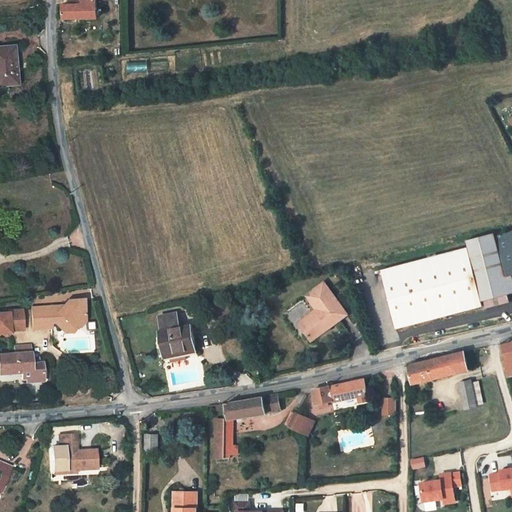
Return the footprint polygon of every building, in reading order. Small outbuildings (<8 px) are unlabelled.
[(96,18),(96,1),(96,0),(71,0),(72,5),(62,5),(63,18),(96,18)] [(15,47),(0,47),(0,83),(18,83),(15,47)] [(511,230),(504,233),(504,234),(496,237),(495,233),(468,240),(470,246),(382,268),(397,327),(487,305),(488,308),(511,302),(510,294),(511,293),(511,280),(507,282),(505,273),(511,271),(511,268),(511,265),(511,264),(511,230)] [(334,323),(346,314),(324,283),(308,295),(317,308),(308,316),(310,319),(302,326),(313,341),(331,328),(330,326),(334,323)] [(32,306),(33,327),(51,327),(51,318),(56,318),(56,323),(61,328),(79,327),(85,321),(84,300),(69,300),(60,309),(56,305),(32,306)] [(0,313),(0,334),(10,334),(10,331),(23,331),(22,311),(8,312),(8,313),(0,313)] [(176,313),(158,316),(166,357),(173,355),(172,353),(195,349),(191,325),(179,327),(176,313)] [(310,319),(308,316),(299,322),(302,326),(310,319)] [(511,344),(500,348),(505,363),(504,363),(511,380),(511,379),(511,344)] [(0,372),(22,371),(22,378),(26,378),(26,381),(43,381),(42,371),(38,371),(31,372),(31,366),(30,345),(17,345),(17,352),(0,353),(0,372)] [(465,350),(408,364),(413,385),(471,370),(465,350)] [(464,411),(476,409),(471,382),(459,384),(464,411)] [(366,398),(363,385),(312,396),(315,409),(366,398)] [(253,400),(222,406),(223,413),(221,413),(222,422),(229,421),(264,413),(263,410),(277,407),(275,396),(253,400)] [(394,398),(382,398),(382,414),(394,414),(394,398)] [(295,415),(291,413),(285,427),(288,429),(295,415)] [(302,418),(295,415),(288,429),(296,432),(305,437),(312,423),(302,418)] [(222,422),(213,422),(213,460),(222,459),(222,435),(222,422)] [(229,435),(222,435),(222,459),(227,459),(227,456),(230,456),(232,455),(233,454),(234,452),(234,450),(233,448),(231,448),(229,447),(229,435)] [(159,452),(158,436),(146,436),(146,452),(159,452)] [(99,468),(98,452),(79,453),(78,437),(61,437),(62,449),(54,450),(55,473),(69,473),(69,469),(99,468)] [(425,467),(423,457),(411,460),(413,469),(425,467)] [(0,463),(0,494),(0,495),(13,468),(0,463)] [(511,469),(498,471),(498,473),(490,474),(492,492),(511,489),(511,494),(511,469)] [(439,474),(440,480),(419,483),(422,503),(443,500),(443,505),(455,503),(453,488),(461,486),(459,471),(439,474)] [(174,493),(173,511),(196,511),(196,493),(174,493)] [(248,502),(234,503),(233,511),(277,511),(253,511),(248,511),(248,502)]
